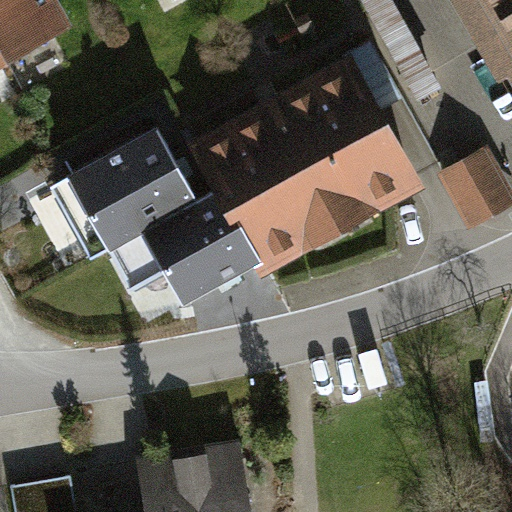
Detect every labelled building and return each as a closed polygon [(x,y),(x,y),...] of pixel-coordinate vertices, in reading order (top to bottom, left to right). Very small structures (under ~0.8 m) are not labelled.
[(49,0),(0,0),(0,46),(6,57),(63,24),(49,0)] [(511,0),(488,0),(511,40),(511,0)] [(221,190),(257,256),(409,174),(348,61),(196,142),(221,190)] [(109,249),(199,201),(156,124),(68,173),(109,249)] [(507,183),(487,148),(443,173),(463,207),(507,183)] [(257,256),(221,190),(199,201),(109,249),(130,287),(167,267),(182,296),(257,256)] [(78,511),(72,474),(13,484),(17,511),(249,511),(237,442),(141,458),(149,511),(78,511)]
